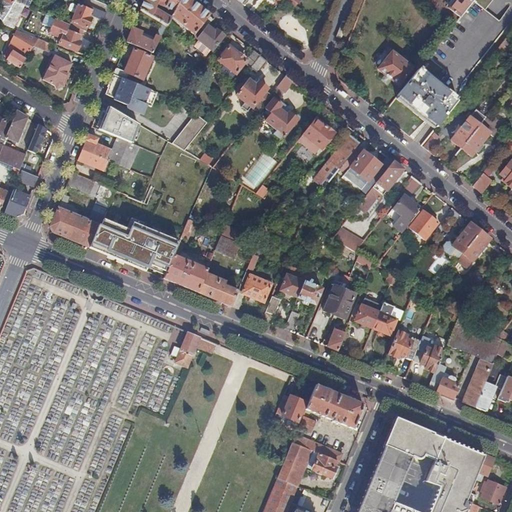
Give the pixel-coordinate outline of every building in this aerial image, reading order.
[(0,0),(0,24),(1,23),(11,6),(1,0),(0,0)] [(167,27),(168,25),(170,21),(172,17),(180,0),(144,0),(140,11),(167,27)] [(194,34),(209,15),(196,5),(189,0),(180,0),(172,17),(194,34)] [(284,0),(294,8),(300,1),(299,0),(284,0)] [(438,2),(435,0),(425,0),(424,1),(433,8),(438,2)] [(459,19),(473,0),(457,0),(454,5),(452,3),(447,9),(459,19)] [(14,2),(11,6),(1,23),(13,29),(23,6),(14,2)] [(71,25),(83,30),(86,32),(91,19),(102,23),(106,13),(86,5),(85,8),(79,6),(71,25)] [(454,25),(459,19),(447,9),(443,12),(448,16),(446,18),(454,25)] [(208,26),(214,19),(209,15),(194,34),(192,36),(213,51),(225,36),(217,29),(215,32),(208,26)] [(71,25),(54,19),(49,33),(61,38),(58,44),(77,52),(81,42),(78,41),(83,30),(71,25)] [(168,25),(177,32),(179,29),(170,21),(168,25)] [(127,42),(153,53),(161,38),(157,36),(154,42),(140,37),(142,32),(133,28),(127,42)] [(38,39),(16,30),(8,48),(12,51),(6,60),(20,68),(34,46),(38,39)] [(52,45),(38,39),(34,46),(49,52),(52,45)] [(511,46),(505,41),(498,49),(504,54),(511,46)] [(251,68),(260,56),(253,50),(246,60),(229,47),(219,60),(236,74),(245,63),(251,68)] [(125,72),(116,68),(113,74),(140,86),(142,80),(143,80),(152,58),(134,50),(125,72)] [(412,69),(392,53),(377,70),(398,87),(412,69)] [(72,64),(55,56),(43,80),(55,86),(56,90),(64,87),(63,84),(72,64)] [(419,68),(397,96),(436,128),(457,102),(448,95),(448,94),(427,78),(419,72),(421,70),(419,68)] [(140,86),(113,74),(109,86),(105,95),(114,99),(113,100),(126,106),(127,109),(132,112),(136,102),(144,105),(151,108),(157,93),(140,86)] [(283,94),(293,82),(286,76),(276,89),(283,94)] [(257,112),(271,95),(266,91),(267,89),(259,82),(256,86),(249,81),(237,95),(246,103),(242,107),(247,112),(251,107),(254,109),(253,111),(254,113),(256,111),(257,112)] [(182,104),(190,110),(194,103),(187,97),(182,104)] [(274,98),(273,100),(281,107),(279,110),(287,116),(289,113),(298,121),(300,119),(274,98)] [(281,107),(273,100),(265,109),(272,115),(266,122),(277,131),(274,134),(281,140),(283,137),(284,138),(285,137),(298,121),(289,113),(287,116),(279,110),(281,107)] [(103,102),(92,127),(118,138),(131,144),(138,123),(103,102)] [(393,120),(399,112),(390,106),(384,114),(393,120)] [(24,124),(26,118),(16,111),(5,137),(17,142),(24,124)] [(461,149),(485,119),(475,111),(451,142),(461,149)] [(191,120),(203,129),(207,123),(206,122),(203,120),(195,114),(191,120)] [(491,124),(485,119),(461,149),(471,157),(489,135),(493,138),(502,126),(495,120),(491,124)] [(172,144),(186,152),(203,129),(191,120),(172,144)] [(324,127),(315,120),(299,141),(315,154),(320,148),(322,149),(334,134),(324,126),(324,127)] [(45,130),(38,125),(32,140),(40,143),(45,130)] [(98,139),(88,135),(87,139),(82,151),(108,162),(130,170),(140,147),(131,144),(118,138),(112,152),(98,146),(100,141),(98,140),(98,139)] [(357,147),(360,144),(349,135),(319,175),(329,183),(344,164),(357,147)] [(431,137),(423,148),(428,152),(437,141),(431,137)] [(20,170),(26,156),(2,146),(0,149),(0,162),(11,167),(14,168),(20,170)] [(350,169),(363,152),(357,147),(344,164),(350,169)] [(108,162),(82,151),(78,161),(87,165),(85,168),(94,171),(95,168),(104,172),(108,162)] [(258,188),(278,163),(264,151),(244,177),(258,188)] [(375,186),(376,184),(385,173),(380,168),(381,166),(363,152),(350,169),(344,177),(361,191),(366,185),(372,190),(375,186)] [(200,160),(209,166),(213,160),(205,154),(200,160)] [(385,173),(394,162),(388,158),(381,166),(380,168),(385,173)] [(456,160),(456,170),(472,169),(472,160),(456,160)] [(503,184),(511,191),(511,189),(511,160),(499,176),(506,181),(503,184)] [(11,167),(0,162),(0,171),(8,175),(11,167)] [(387,193),(404,171),(394,162),(385,173),(376,184),(386,192),(387,193)] [(38,178),(43,167),(35,164),(30,175),(38,178)] [(21,171),(20,170),(14,168),(10,178),(17,181),(18,180),(21,171)] [(35,187),(38,178),(30,175),(21,171),(18,180),(35,187)] [(93,182),(73,173),(68,185),(96,197),(101,186),(93,182)] [(472,187),(480,194),(491,181),(482,174),(472,187)] [(96,176),(93,182),(101,186),(110,190),(113,183),(96,176)] [(412,195),(421,184),(414,179),(405,190),(412,195)] [(382,198),(386,192),(376,184),(375,186),(378,188),(375,192),(378,195),(382,198)] [(361,191),(367,196),(372,190),(366,185),(361,191)] [(257,194),(261,197),(267,189),(263,186),(257,194)] [(365,211),(378,195),(375,192),(378,188),(375,186),(372,190),(367,196),(359,206),(365,211)] [(18,188),(15,187),(5,213),(17,217),(23,215),(30,197),(16,192),(18,188)] [(70,199),(63,196),(51,227),(53,233),(89,248),(99,226),(72,215),(75,209),(67,206),(70,199)] [(403,234),(420,213),(418,211),(419,208),(404,196),(393,210),(402,217),(394,227),(403,234)] [(100,223),(103,224),(109,206),(111,203),(100,198),(91,219),(100,223)] [(198,211),(193,209),(189,220),(193,222),(198,211)] [(425,241),(439,224),(424,212),(410,229),(425,241)] [(193,222),(189,220),(182,237),(188,240),(195,223),(193,222)] [(173,256),(179,243),(125,221),(121,231),(103,224),(100,223),(99,226),(89,248),(164,279),(173,256)] [(463,254),(481,232),(471,224),(454,245),(452,242),(447,243),(443,247),(444,253),(456,262),(463,254)] [(355,253),(363,242),(341,229),(332,239),(345,247),(355,253)] [(472,262),(491,240),(481,232),(463,254),(472,262)] [(241,245),(221,236),(215,251),(235,260),(241,245)] [(179,243),(173,256),(179,258),(184,245),(179,243)] [(466,270),(472,262),(463,254),(456,262),(466,270)] [(173,256),(164,279),(181,286),(198,293),(206,274),(207,270),(179,258),(173,256)] [(253,256),(247,270),(252,272),(257,260),(256,259),(256,257),(253,256)] [(357,262),(371,270),(373,264),(360,256),(357,262)] [(440,258),(429,268),(436,276),(447,266),(440,258)] [(307,275),(312,265),(307,263),(303,273),(307,275)] [(371,270),(368,277),(375,279),(380,268),(377,266),(373,264),(371,270)] [(307,275),(298,299),(315,306),(322,290),(316,287),(317,285),(312,283),(314,277),(312,277),(316,267),(312,265),(307,275)] [(280,291),(298,299),(307,275),(303,273),(292,268),(288,276),(286,276),(280,291)] [(206,274),(198,293),(214,300),(232,307),(239,289),(236,288),(235,291),(224,286),(226,282),(206,274)] [(239,289),(232,307),(238,310),(244,296),(264,304),(272,283),(267,281),(267,283),(245,274),(239,289)] [(391,286),(394,277),(390,274),(386,284),(391,286)] [(325,310),(335,314),(350,279),(345,277),(342,284),(344,285),(342,290),(335,287),(325,310)] [(399,279),(398,279),(394,277),(391,286),(395,288),(399,279)] [(350,279),(335,314),(346,319),(356,295),(347,292),(349,287),(352,288),(355,281),(350,279)] [(428,296),(434,289),(431,287),(425,295),(428,296)] [(438,292),(434,289),(428,296),(432,299),(438,292)] [(272,297),(262,320),(271,324),(280,301),(272,297)] [(366,327),(372,329),(382,307),(365,300),(355,322),(362,325),(360,330),(364,332),(366,327)] [(382,307),(372,329),(379,332),(377,337),(382,339),(384,334),(390,337),(397,321),(382,315),(385,308),(382,307)] [(292,313),(285,329),(292,332),(299,316),(292,313)] [(447,346),(481,360),(483,355),(493,358),(491,363),(492,364),(501,342),(460,317),(447,346)] [(498,338),(503,331),(498,328),(493,335),(498,338)] [(335,331),(328,348),(338,352),(346,331),(343,330),(342,333),(335,331)] [(507,335),(503,331),(498,338),(502,341),(507,335)] [(199,339),(183,333),(171,364),(183,369),(185,370),(193,348),(209,355),(210,352),(210,351),(212,347),(198,341),(199,339)] [(398,333),(388,356),(398,360),(400,356),(413,361),(419,345),(421,342),(398,333)] [(433,351),(434,348),(435,345),(429,343),(426,344),(425,348),(433,351)] [(419,345),(413,361),(420,364),(420,365),(426,368),(425,371),(434,374),(436,371),(444,352),(434,348),(433,351),(425,348),(419,345)] [(481,360),(463,404),(466,405),(475,408),(485,383),(492,365),(490,364),(491,363),(493,358),(483,355),(481,360)] [(434,374),(428,389),(442,395),(454,400),(459,387),(457,387),(454,385),(456,381),(454,379),(452,378),(448,379),(447,382),(441,380),(444,374),(436,371),(434,374)] [(496,388),(501,391),(506,379),(501,377),(496,388)] [(501,391),(498,401),(505,404),(506,403),(508,403),(510,400),(511,401),(511,379),(507,378),(506,379),(501,391)] [(485,383),(475,408),(482,412),(485,413),(495,388),(485,383)] [(353,430),(363,406),(316,386),(306,411),(353,430)] [(297,423),(305,403),(291,397),(282,416),(297,423)] [(315,423),(303,418),(299,428),(311,433),(315,423)] [(465,502),(468,496),(475,479),(477,473),(484,456),(472,451),(453,443),(421,430),(395,419),(356,511),(466,511),(470,504),(465,502)] [(336,462),(339,463),(342,454),(296,435),(292,443),(336,462)] [(292,443),(282,466),(277,479),(296,487),(300,489),(309,469),(312,470),(312,471),(332,479),(336,469),(334,469),(336,462),(292,443)] [(487,477),(494,460),(484,456),(477,473),(483,476),(487,477)] [(481,482),(483,476),(477,473),(475,479),(481,482)] [(296,487),(277,479),(263,511),(285,511),(286,511),(296,487)] [(499,506),(505,489),(488,482),(486,486),(484,486),(481,493),(483,494),(481,498),(499,506)] [(470,504),(472,505),(474,499),(468,496),(465,502),(470,504)]
